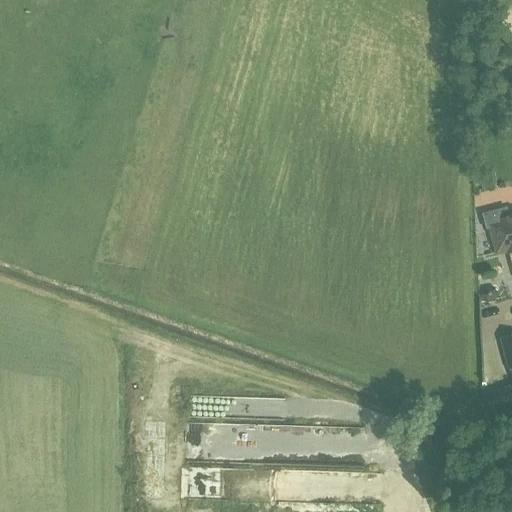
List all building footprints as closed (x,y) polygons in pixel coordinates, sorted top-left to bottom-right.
[(505,209),(483,215),(487,229),(490,228),(497,254),(508,251),(509,254),(511,252),(511,213),(507,215),(505,209)] [(511,335),(498,340),(508,371),(511,369),(511,335)] [(511,415),(511,386),(485,398),(496,423),(511,415)] [(194,456),(266,452),(265,427),(192,432),(194,456)] [(251,464),(232,466),(236,500),(255,497),(251,464)] [(496,511),(493,500),(457,511),(496,511)] [(511,511),(511,503),(498,510),(499,511),(511,511)]
